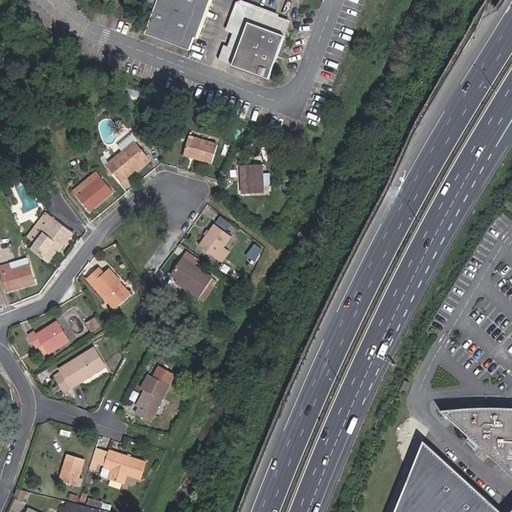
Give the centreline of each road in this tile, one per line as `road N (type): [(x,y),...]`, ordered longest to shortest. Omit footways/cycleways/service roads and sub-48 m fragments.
road 1 (motorway): [(511,27),(397,220),(264,511)]
road 2 (motorway): [(350,400),(439,215),(511,93)]
road 3 (motorway): [(350,400),(511,132)]
road 4 (residential): [(0,323),(49,300),(108,222),(149,189),(181,198)]
road 5 (motorway): [(304,511),(350,400)]
